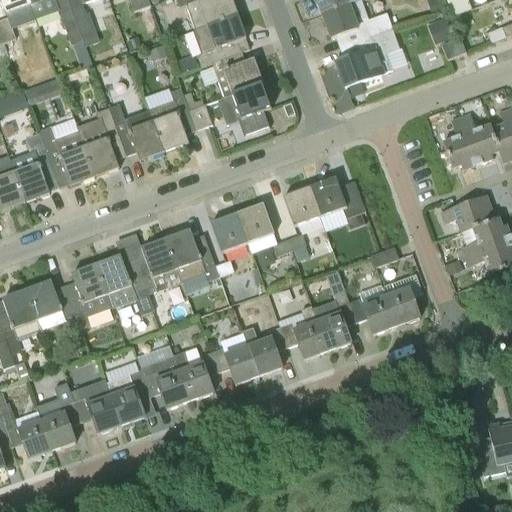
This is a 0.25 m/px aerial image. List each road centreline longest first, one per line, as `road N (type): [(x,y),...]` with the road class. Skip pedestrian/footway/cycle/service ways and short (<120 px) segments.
road 1 (residential): [(0,498),(434,342),(448,322),(444,291)]
road 2 (residential): [(0,255),(320,138)]
road 3 (residential): [(444,291),(381,115)]
road 4 (residential): [(320,138),(273,0)]
road 5 (residential): [(381,115),(511,67)]
